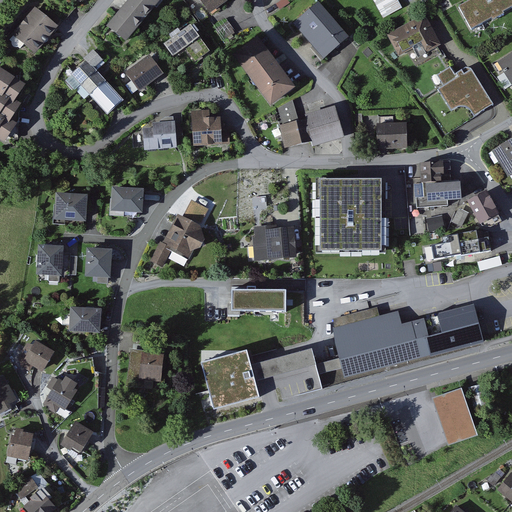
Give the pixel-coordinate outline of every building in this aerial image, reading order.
[(162,0),(129,0),(108,27),(127,43),(162,0)] [(232,0),(200,0),(212,16),(232,0)] [(376,0),(384,17),(404,8),(399,0),(376,0)] [(511,0),(475,0),(460,8),(472,31),(511,9),(511,0)] [(318,3),(293,24),(324,60),(349,39),(318,3)] [(58,29),(65,21),(49,9),(42,17),(58,29)] [(56,32),(33,11),(10,35),(34,56),(56,32)] [(424,17),(391,34),(406,62),(439,45),(424,17)] [(163,42),(171,56),(201,37),(192,23),(163,42)] [(296,88),(258,36),(233,54),(271,107),(296,88)] [(511,56),(500,66),(511,83),(511,56)] [(162,77),(149,59),(128,74),(141,92),(162,77)] [(124,100),(85,64),(70,79),(109,116),(124,100)] [(443,86),(437,90),(450,112),(464,103),(473,118),(491,107),(469,71),(457,78),(451,68),(437,76),(443,86)] [(26,87),(0,70),(0,93),(16,103),(26,87)] [(16,103),(0,93),(0,115),(10,122),(20,106),(16,103)] [(344,139),(335,108),(305,117),(314,147),(344,139)] [(10,122),(0,115),(0,138),(5,142),(16,126),(10,122)] [(219,119),(193,121),(195,146),(221,144),(219,119)] [(296,123),(280,125),(283,147),(300,145),(296,123)] [(408,125),(379,125),(380,149),(408,149),(408,125)] [(147,156),(178,155),(177,128),(146,129),(147,156)] [(511,139),(493,152),(508,177),(511,174),(511,139)] [(421,191),(428,191),(452,190),(451,164),(420,165),(421,191)] [(385,181),(316,184),(320,262),(389,259),(385,181)] [(262,182),(216,184),(217,210),(263,208),(262,182)] [(145,191),(112,189),(111,213),(144,215),(145,191)] [(428,191),(428,214),(463,213),(463,190),(452,190),(428,191)] [(89,194),(55,194),(55,223),(88,224),(89,194)] [(489,195),(471,203),(480,224),(498,216),(489,195)] [(427,217),(429,232),(446,228),(444,214),(427,217)] [(206,231),(178,217),(162,247),(171,252),(190,262),(206,231)] [(292,230),(257,232),(258,260),(294,258),(292,230)] [(476,233),(441,239),(445,261),(480,255),(476,233)] [(162,268),(171,252),(162,247),(158,245),(149,261),(162,268)] [(65,248),(39,246),(37,276),(63,278),(65,248)] [(113,252),(87,251),(86,279),(112,279),(113,252)] [(481,271),(503,264),(500,255),(479,262),(481,271)] [(233,292),(232,312),(285,313),(286,294),(233,292)] [(439,317),(444,337),(437,338),(430,340),(425,321),(402,327),(398,314),(336,330),(348,378),(484,343),(475,308),(439,317)] [(103,311),(69,309),(68,333),(101,335),(103,311)] [(54,352),(35,341),(22,363),(40,374),(54,352)] [(248,362),(257,400),(321,385),(312,347),(248,362)] [(144,353),(140,380),(162,383),(166,356),(144,353)] [(246,353),(200,363),(212,411),(257,400),(248,362),(246,353)] [(0,412),(18,401),(2,375),(0,376),(0,412)] [(79,392),(62,382),(48,405),(65,415),(79,392)] [(474,428),(462,390),(434,400),(446,437),(474,428)] [(73,425),(61,446),(79,456),(91,434),(73,425)] [(27,459),(30,435),(13,433),(10,457),(27,459)] [(511,474),(499,490),(511,500),(511,474)] [(31,478),(14,490),(22,501),(39,489),(31,478)] [(49,511),(58,504),(43,489),(23,509),(25,511),(49,511)]
